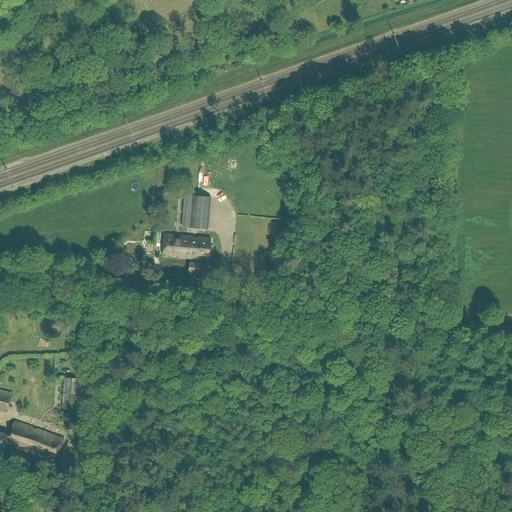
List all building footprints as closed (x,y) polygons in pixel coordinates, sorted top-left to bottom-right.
[(193,195),(190,227),(209,229),(211,196),(193,195)] [(176,236),(165,235),(163,255),(174,256),(177,256),(177,257),(208,261),(211,240),(198,239),(198,240),(194,240),(194,238),(181,237),(181,238),(176,238),(176,236)] [(189,262),(188,273),(207,274),(208,263),(189,262)] [(83,379),(64,378),(62,408),(78,409),(79,387),(83,387),(83,379)] [(0,390),(0,412),(8,414),(14,393),(0,390)] [(0,450),(5,452),(8,444),(58,461),(65,441),(15,424),(10,438),(0,434),(0,450)] [(69,440),(67,448),(76,450),(78,442),(69,440)]
